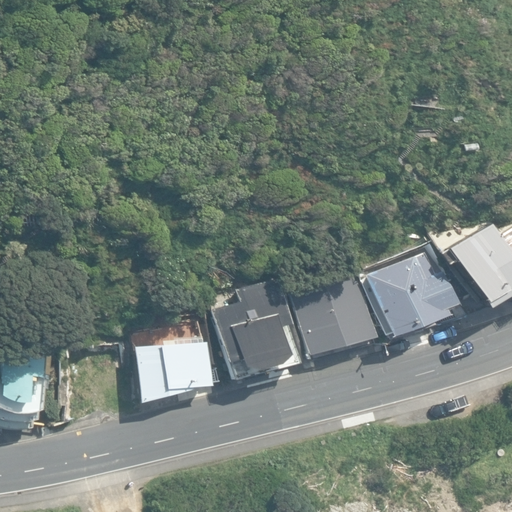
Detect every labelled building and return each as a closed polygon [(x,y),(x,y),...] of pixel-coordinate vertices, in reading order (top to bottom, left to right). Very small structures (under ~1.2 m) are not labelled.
[(450,261),(479,310),(511,290),(511,270),(504,257),(511,252),(511,225),(493,236),(486,225),(443,250),(446,254),(438,258),(443,266),(450,261)] [(361,275),(384,336),(442,314),(439,309),(451,304),(438,270),(424,275),(416,254),(361,275)] [(288,292),(304,355),(373,337),(357,274),(288,292)] [(292,366),(273,277),(205,292),(220,362),(222,361),(226,380),(292,366)] [(62,405),(61,423),(82,417),(82,414),(82,411),(83,413),(84,415),(86,417),(89,417),(91,417),(93,416),(94,414),(95,412),(95,409),(95,407),(93,404),(92,402),(90,401),(90,396),(116,394),(112,342),(101,341),(99,318),(71,320),(72,339),(70,339),(68,340),(66,342),(65,344),(65,347),(66,349),(67,352),(69,354),(71,355),(74,356),(74,358),(62,358),(64,387),(62,405)] [(131,347),(135,405),(187,389),(206,388),(203,343),(199,343),(199,340),(171,341),(171,346),(131,347)] [(42,352),(0,346),(0,420),(2,421),(6,422),(10,422),(14,422),(18,421),(23,421),(27,419),(31,418),(42,352)]
